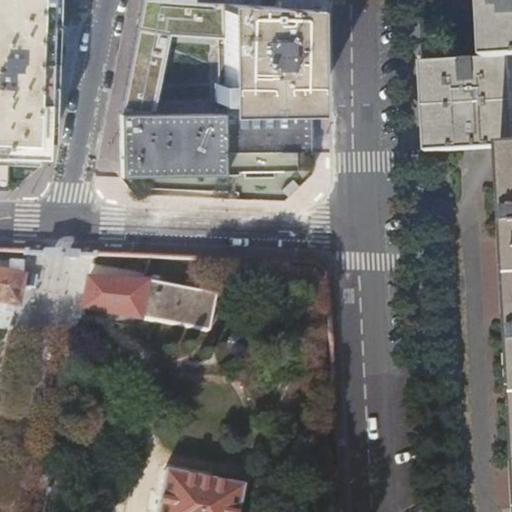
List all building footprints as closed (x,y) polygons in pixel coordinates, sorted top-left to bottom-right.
[(41,156),(47,0),(0,0),(0,154),(8,155),(41,156)] [(257,2),(233,1),(219,0),(140,0),(119,113),(147,112),(162,33),(218,35),(219,111),(311,110),(310,40),(309,5),(257,2)] [(511,0),(485,0),(486,3),(488,59),(424,63),(427,110),(429,152),(495,148),(506,148),(511,147),(511,0)] [(311,135),(311,110),(219,111),(147,112),(119,113),(119,160),(120,172),(312,170),(311,135)] [(27,250),(0,249),(0,271),(22,276),(27,250)] [(74,252),(64,302),(82,306),(92,253),(84,252),(74,252)] [(82,306),(205,331),(213,295),(146,282),(150,255),(92,253),(82,306)] [(0,300),(18,304),(24,276),(22,276),(0,271),(0,300)] [(236,511),(242,486),(163,471),(155,511),(236,511)]
